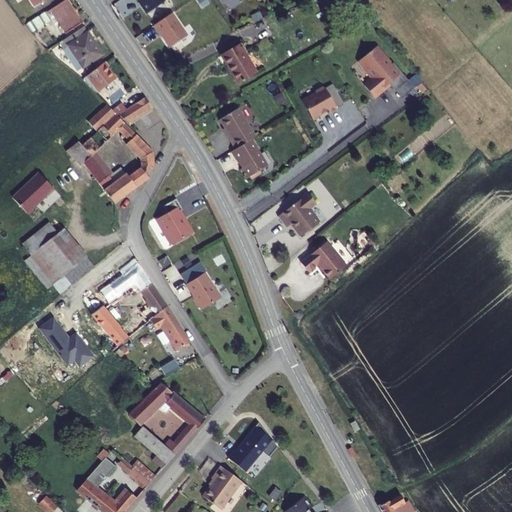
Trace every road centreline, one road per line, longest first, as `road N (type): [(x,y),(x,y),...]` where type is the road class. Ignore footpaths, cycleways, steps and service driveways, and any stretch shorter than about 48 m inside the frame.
road 1 (residential): [(179,127),(135,219),(134,239),(236,397)]
road 2 (tertiary): [(285,355),(231,218),(179,127)]
road 3 (tertiary): [(368,511),(285,355)]
road 4 (tertiary): [(179,127),(92,0)]
road 5 (residential): [(236,397),(140,511)]
